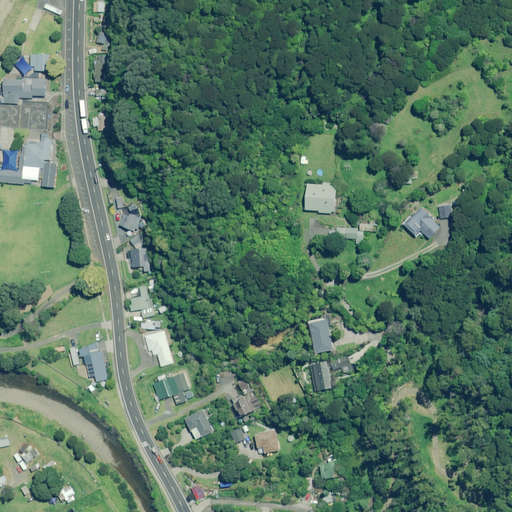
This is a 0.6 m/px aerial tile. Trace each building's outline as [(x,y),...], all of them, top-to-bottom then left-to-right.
[(98,35),(98,42),(108,43),(109,32),(100,31),(100,35),(98,35)] [(51,48),(31,48),(31,64),(50,64),(51,48)] [(106,83),(108,55),(95,54),(93,81),(106,83)] [(44,73),(2,72),(1,100),(17,100),(17,94),(33,94),(33,90),(44,91),(44,73)] [(107,100),(108,89),(97,88),(96,95),(102,95),(102,99),(107,100)] [(109,116),(94,117),(95,126),(98,126),(99,131),(110,130),(109,116)] [(52,138),(23,137),(22,162),(44,163),(44,156),(52,156),(52,138)] [(56,158),(44,157),(44,181),(56,182),(56,158)] [(0,176),(21,177),(22,164),(0,163),(0,176)] [(335,213),(337,183),(324,182),(324,185),(305,183),(303,210),(321,211),(321,212),(335,213)] [(454,216),(451,204),(439,206),(442,218),(454,216)] [(125,227),(133,230),(136,231),(147,227),(145,220),(139,222),(142,216),(140,210),(138,211),(136,205),(129,207),(131,213),(125,227)] [(441,227),(421,207),(405,223),(417,235),(422,230),(430,238),(441,227)] [(379,221),(371,220),(370,224),(360,223),(360,230),(374,231),(374,225),(378,225),(379,221)] [(358,228),(335,227),(335,239),(358,239),(358,228)] [(145,242),(139,233),(131,239),(137,248),(145,242)] [(132,249),(133,267),(144,267),(144,271),(150,271),(150,248),(132,249)] [(140,287),(142,294),(130,296),(133,311),(142,309),(143,317),(155,315),(152,298),(149,299),(147,286),(140,287)] [(333,325),(331,317),(311,322),(318,353),(336,349),(330,326),(333,325)] [(146,321),(146,323),(141,323),(141,328),(160,329),(161,321),(146,321)] [(174,363),(165,331),(145,336),(149,351),(152,350),(154,357),(158,355),(162,366),(174,363)] [(99,352),(97,344),(79,348),(81,357),(91,355),(97,381),(108,379),(102,352),(99,352)] [(354,370),(348,355),(332,362),(335,370),(344,366),(347,372),(354,370)] [(333,381),(329,362),(315,365),(320,390),(337,387),(336,380),(333,381)] [(190,389),(184,373),(167,379),(165,374),(158,377),(159,381),(154,383),(160,400),(174,395),(177,404),(187,401),(184,391),(190,389)] [(250,386),(246,379),(238,383),(242,390),(250,386)] [(256,410),(249,396),(235,404),(245,423),(257,417),(254,411),(256,410)] [(215,431),(204,409),(186,418),(192,430),(193,429),(198,440),(215,431)] [(246,439),(241,428),(231,432),(236,443),(246,439)] [(280,450),(276,430),(264,433),(264,431),(255,433),(258,447),(260,447),(261,454),(280,450)] [(30,450),(26,447),(21,453),(25,456),(30,450)] [(35,447),(30,451),(35,457),(40,454),(35,447)] [(341,476),(337,457),(328,459),(329,462),(320,464),(323,479),(341,476)] [(54,462),(43,466),(45,471),(56,466),(54,462)] [(207,495),(199,483),(192,488),(199,500),(207,495)] [(75,494),(71,487),(58,493),(62,501),(66,498),(68,503),(75,500),(73,495),(75,494)]
